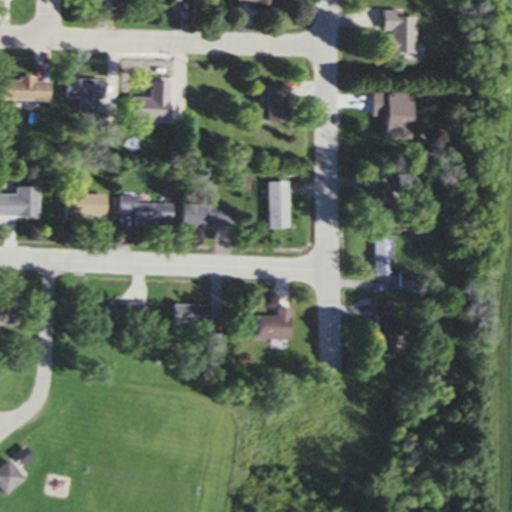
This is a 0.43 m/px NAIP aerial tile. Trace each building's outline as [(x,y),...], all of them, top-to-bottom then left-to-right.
[(414,19),(398,19),(398,13),(377,13),(377,56),(414,56),(414,19)] [(59,109),(98,110),(99,80),(59,79),(59,109)] [(0,80),(0,102),(42,102),(42,80),(0,80)] [(144,98),(122,98),(121,121),(164,123),(165,83),(145,82),(144,98)] [(258,124),(280,124),(280,87),(258,87),(258,124)] [(406,95),(368,94),(367,117),(378,118),(377,141),(405,141),(406,95)] [(282,228),(282,182),(261,182),(261,228),(282,228)] [(31,188),(7,188),(7,195),(0,195),(0,217),(31,218),(31,188)] [(56,195),(56,216),(99,216),(99,195),(56,195)] [(131,204),(131,196),(112,196),(112,214),(128,214),(128,224),(168,225),(169,204),(131,204)] [(175,226),(231,226),(231,206),(175,206),(175,226)] [(370,229),(393,229),(393,206),(370,206),(370,229)] [(371,277),(392,277),(392,238),(371,238),(371,277)] [(142,325),(143,303),(79,301),(79,324),(142,325)] [(394,302),(373,302),(373,356),(394,356),(394,302)] [(166,306),(166,328),(206,328),(206,306),(166,306)] [(247,318),(247,340),(285,340),(285,307),(271,307),(271,318),(247,318)] [(0,493),(18,482),(3,461),(0,463),(0,493)]
